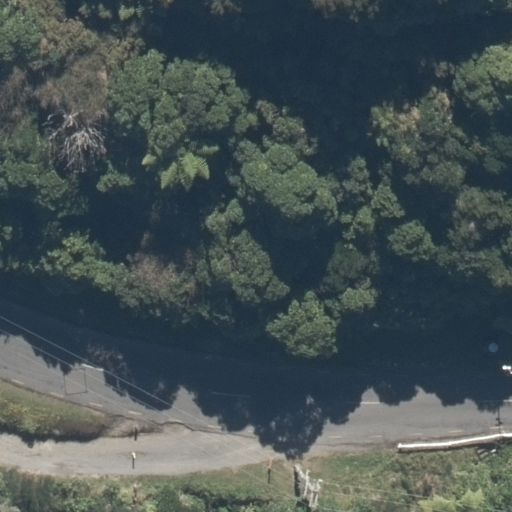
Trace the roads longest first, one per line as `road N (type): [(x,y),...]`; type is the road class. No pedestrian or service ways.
road 1 (unclassified): [(0,335),(94,370),(229,394),(511,401)]
road 2 (track): [(289,0),(374,39),(489,0)]
